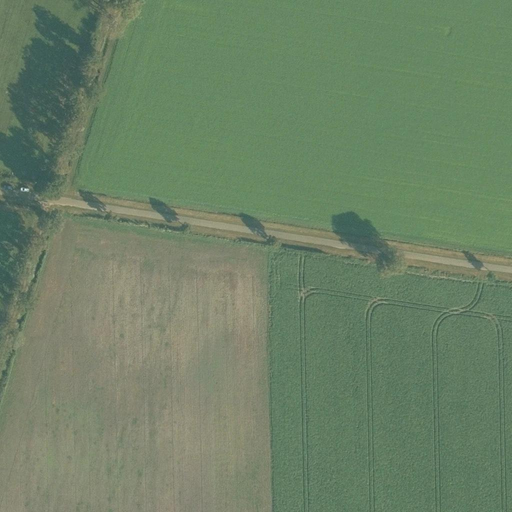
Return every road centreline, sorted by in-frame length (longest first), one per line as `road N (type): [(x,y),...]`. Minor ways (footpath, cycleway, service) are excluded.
road 1 (unclassified): [(0,191),(511,269)]
road 2 (track): [(111,0),(49,199)]
road 3 (track): [(0,358),(49,199)]
